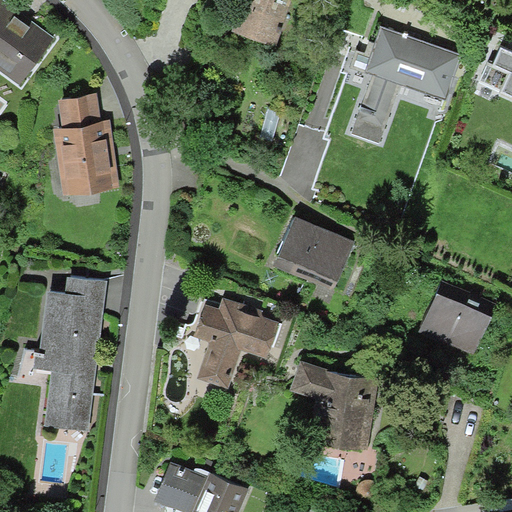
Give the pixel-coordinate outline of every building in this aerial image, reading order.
[(54,36),(1,0),(0,0),(0,68),(21,83),(54,36)] [(294,0),(239,0),(229,28),(277,46),(294,0)] [(458,54),(375,26),(359,71),(370,75),(359,108),(364,118),(373,121),(384,117),(396,82),(444,98),(458,54)] [(511,51),(499,46),(482,81),(511,95),(511,51)] [(57,124),(49,128),(56,193),(118,187),(111,118),(96,119),(93,93),(55,97),(57,124)] [(353,241),(289,215),(268,265),(332,291),(353,241)] [(60,289),(41,286),(31,364),(47,366),(40,423),(84,428),(103,277),(62,272),(60,289)] [(491,301),(435,279),(416,330),(471,352),(491,301)] [(213,308),(198,304),(188,336),(208,342),(197,378),(228,388),(239,351),(268,360),(281,316),(217,296),(213,308)] [(330,371),(298,359),(286,392),(314,399),(310,443),(372,449),(377,375),(330,371)] [(236,511),(245,492),(166,459),(150,498),(184,511),(236,511)]
